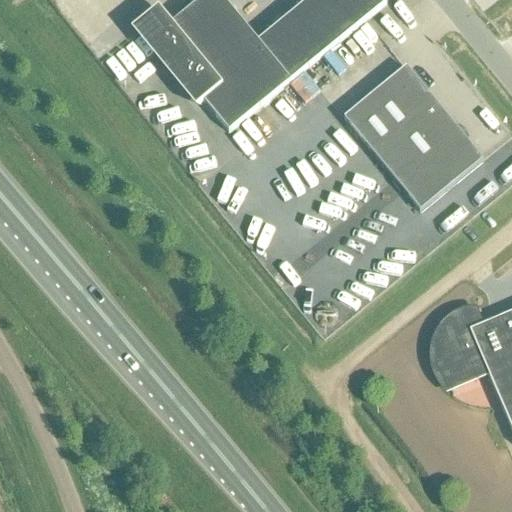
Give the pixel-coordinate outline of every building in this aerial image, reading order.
[(260,46),(259,47),(220,0),(207,0),(168,32),(159,21),(135,40),(196,114),(204,108),(229,138),(292,87),(260,46)] [(316,0),(260,46),(292,87),(387,9),(379,0),(316,0)] [(483,166),(407,73),(344,124),(421,217),(483,166)] [(296,89),(311,104),(324,91),(310,76),(296,89)] [(447,394),(453,399),(490,383),(511,434),(511,318),(487,329),(481,315),(473,316),(466,317),(458,320),(451,324),(446,330),(441,336),(437,343),(434,350),(433,358),(433,366),(435,374),(438,381),(442,388),(447,394)]
